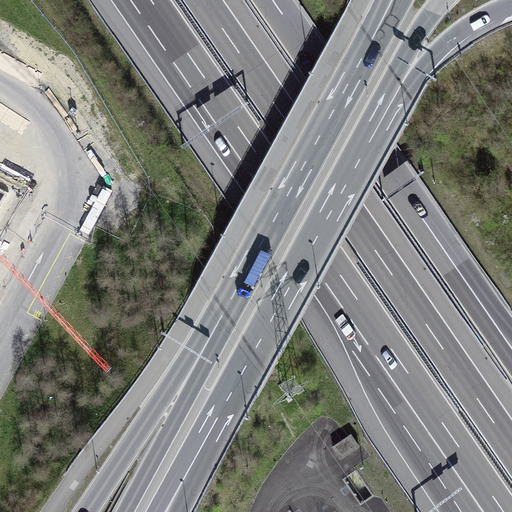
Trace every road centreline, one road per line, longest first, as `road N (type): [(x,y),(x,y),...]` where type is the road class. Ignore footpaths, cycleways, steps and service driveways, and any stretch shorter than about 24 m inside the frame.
road 1 (motorway): [(511,446),(203,0)]
road 2 (motorway): [(140,0),(361,320)]
road 3 (primary): [(216,419),(366,145)]
road 4 (primary): [(371,40),(224,309)]
road 5 (motorway): [(405,207),(262,0)]
road 6 (primary): [(224,309),(85,511)]
road 7 (motorway): [(361,320),(504,511)]
road 8 (primary): [(224,309),(125,511)]
road 9 (motorway): [(361,320),(468,511)]
road 10 (motorway): [(366,145),(429,60),(472,22),(511,4)]
road 11 (motorway): [(511,362),(405,207)]
road 12 (motorway): [(511,330),(439,224),(405,207)]
road 13 (primary): [(366,145),(416,36),(442,0)]
